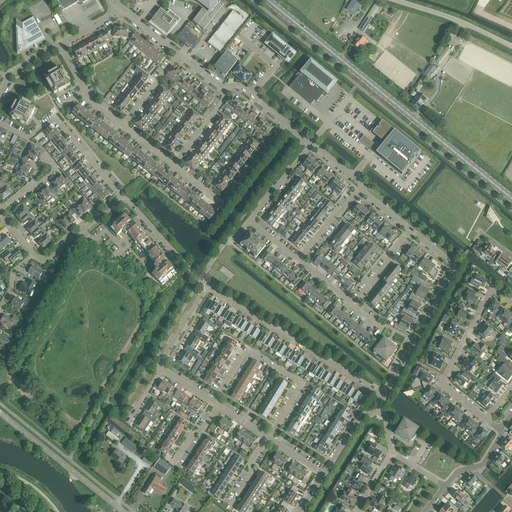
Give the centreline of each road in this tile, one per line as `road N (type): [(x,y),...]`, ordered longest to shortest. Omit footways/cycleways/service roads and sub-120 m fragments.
road 1 (primary): [(265,0),(511,199)]
road 2 (residential): [(207,288),(383,396)]
road 3 (unclassified): [(383,396),(453,265),(410,229)]
road 4 (residential): [(511,308),(492,293),(441,383),(486,419)]
road 5 (residential): [(270,438),(298,381),(248,351),(215,402)]
road 6 (residential): [(120,200),(55,117),(28,137),(0,123)]
road 7 (residential): [(173,165),(223,204),(286,123)]
road 8 (unclassified): [(123,511),(0,413)]
road 9 (unclassified): [(511,46),(395,0)]
road 10 (residential): [(120,200),(207,288)]
